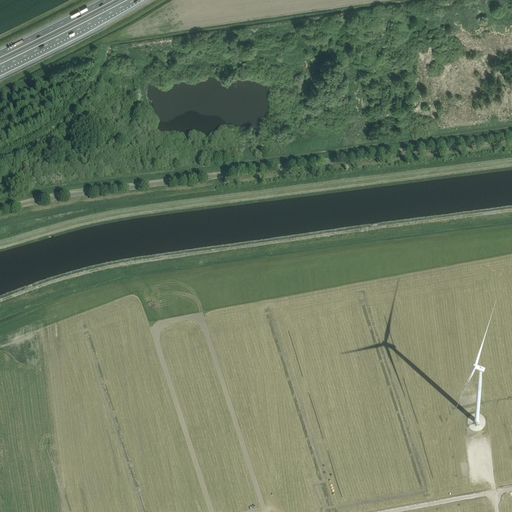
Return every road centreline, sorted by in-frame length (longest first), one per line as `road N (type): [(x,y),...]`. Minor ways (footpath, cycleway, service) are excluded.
road 1 (unclassified): [(511,138),(54,196),(0,210)]
road 2 (motorway): [(0,68),(135,0)]
